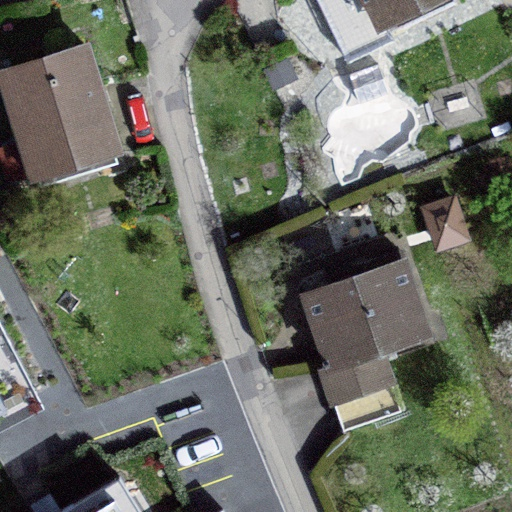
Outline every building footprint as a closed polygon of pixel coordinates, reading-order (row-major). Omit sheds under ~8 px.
[(426,0),(321,0),(349,57),(390,37),(382,21),(426,0)] [(85,44),(1,71),(34,176),(118,150),(85,44)] [(397,250),(367,260),(370,270),(307,292),(331,362),(322,366),(342,427),(400,407),(380,348),(425,332),(397,250)] [(0,427),(43,405),(0,323),(0,427)] [(141,511),(120,476),(61,511),(141,511)]
